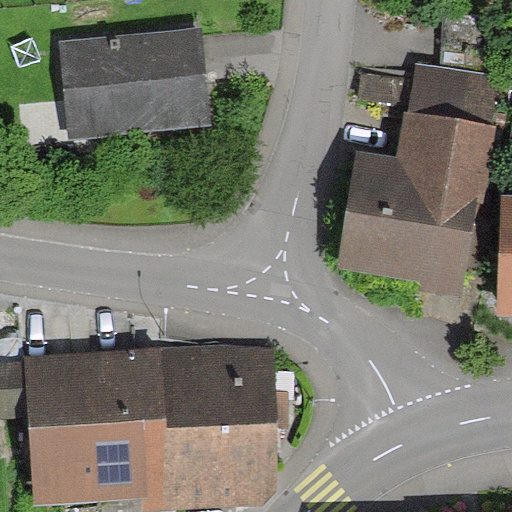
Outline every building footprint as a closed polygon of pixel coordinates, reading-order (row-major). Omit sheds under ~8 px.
[(445,16),(439,70),(501,77),(506,23),(445,16)] [(201,34),(59,50),(69,143),(212,128),(206,75),(201,34)] [(464,297),(493,134),(489,133),(498,84),(417,69),(408,119),(403,118),(395,163),(359,157),(338,275),(464,297)] [(511,204),(500,204),(497,324),(511,324),(511,204)] [(275,419),(272,352),(236,348),(160,351),(164,445),(167,511),(254,511),(263,511),(278,495),(275,419)] [(167,511),(164,445),(160,351),(83,355),(26,358),(27,369),(0,370),(0,403),(1,429),(27,428),(31,511),(109,511),(142,510),(141,511),(167,511)]
